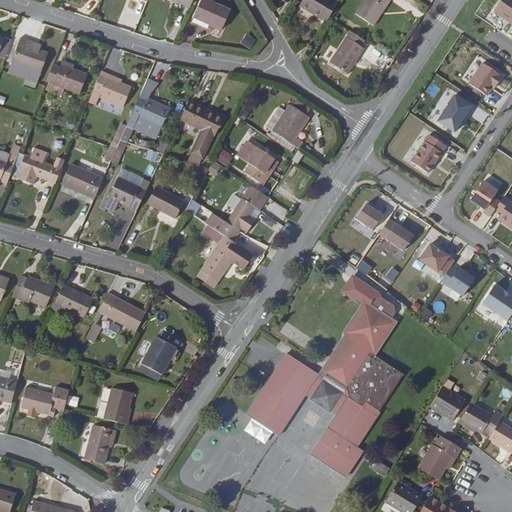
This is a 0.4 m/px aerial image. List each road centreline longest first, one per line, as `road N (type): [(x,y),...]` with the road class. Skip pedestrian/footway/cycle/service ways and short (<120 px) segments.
road 1 (residential): [(4,0),(164,53),(290,74)]
road 2 (residential): [(238,330),(152,272),(0,228)]
road 3 (tertiary): [(123,507),(238,330)]
road 4 (tertiary): [(238,330),(354,154)]
road 5 (tertiary): [(368,132),(458,0)]
road 6 (residential): [(0,448),(53,464),(123,507)]
road 7 (residential): [(511,106),(441,211)]
